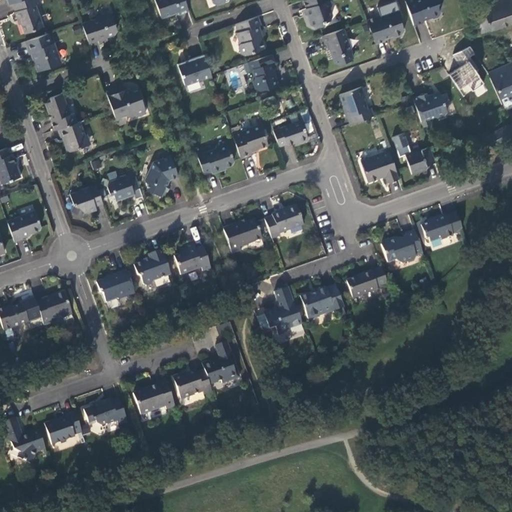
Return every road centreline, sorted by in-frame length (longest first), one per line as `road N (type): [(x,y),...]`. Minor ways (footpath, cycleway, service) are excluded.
road 1 (residential): [(318,168),(72,255)]
road 2 (residential): [(511,165),(357,219)]
road 3 (residential): [(23,121),(72,255)]
road 4 (residential): [(72,255),(112,373)]
